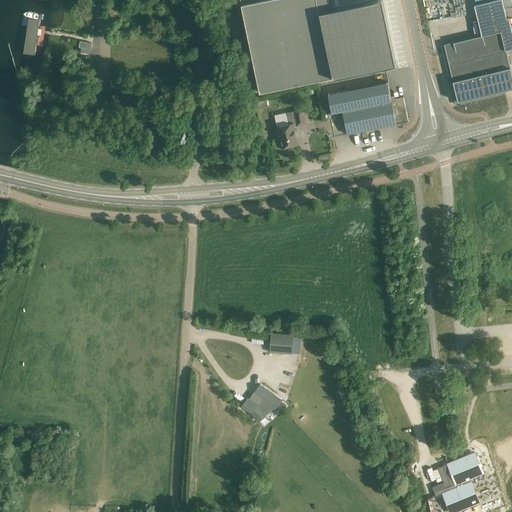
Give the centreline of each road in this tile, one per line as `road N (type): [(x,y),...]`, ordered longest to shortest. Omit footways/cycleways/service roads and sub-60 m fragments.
road 1 (tertiary): [(97,196),(192,203),(294,182)]
road 2 (tertiary): [(294,182),(97,196)]
road 3 (unclassified): [(437,138),(407,0)]
